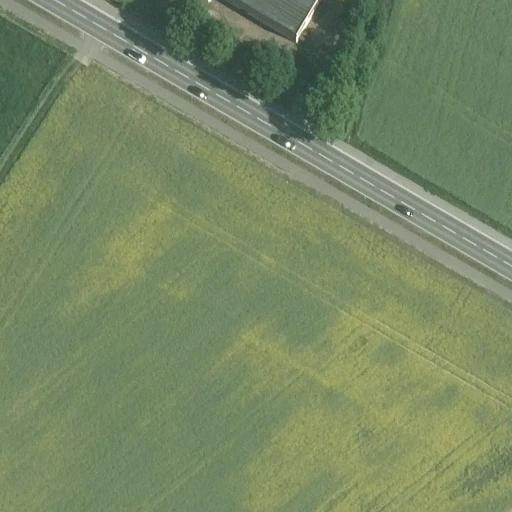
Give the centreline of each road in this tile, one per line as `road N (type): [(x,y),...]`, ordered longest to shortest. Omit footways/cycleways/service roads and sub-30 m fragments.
road 1 (secondary): [(511,268),(54,0)]
road 2 (track): [(0,171),(94,24)]
